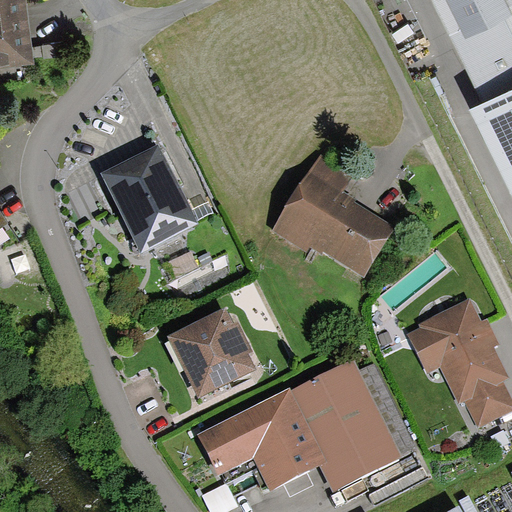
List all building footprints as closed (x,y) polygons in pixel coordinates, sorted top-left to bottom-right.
[(0,0),(0,64),(34,60),(25,0),(0,0)] [(511,0),(454,0),(467,24),(511,1),(511,0)] [(511,78),(469,100),(511,187),(511,78)] [(159,150),(101,178),(140,258),(198,229),(159,150)] [(321,156),(273,234),(307,255),(310,249),(365,283),(397,231),(342,197),(354,177),(321,156)] [(463,307),(403,338),(422,375),(432,370),(453,411),(462,406),(473,427),(502,412),(490,388),(502,382),(463,307)] [(226,312),(167,341),(198,403),(257,374),(249,358),(253,356),(238,325),(234,328),(226,312)] [(278,407),(328,503),(397,467),(346,371),(278,407)] [(272,406),(196,444),(212,477),(254,456),(275,497),(309,480),(272,406)] [(482,511),(463,476),(398,511),(482,511)]
